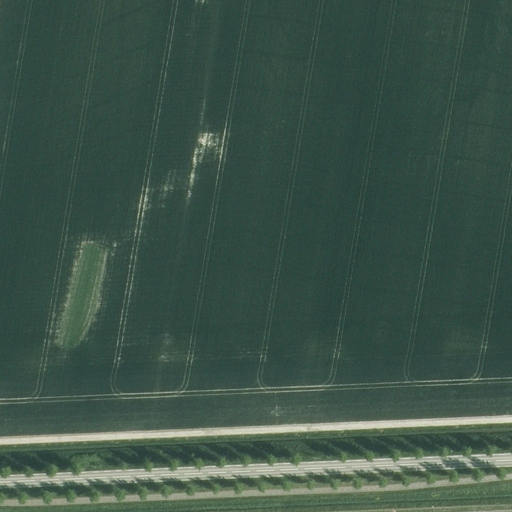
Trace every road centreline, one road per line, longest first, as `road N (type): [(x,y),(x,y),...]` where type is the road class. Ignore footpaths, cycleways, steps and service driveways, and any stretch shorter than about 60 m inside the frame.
road 1 (unclassified): [(0,444),(511,420)]
road 2 (secondary): [(511,458),(0,480)]
